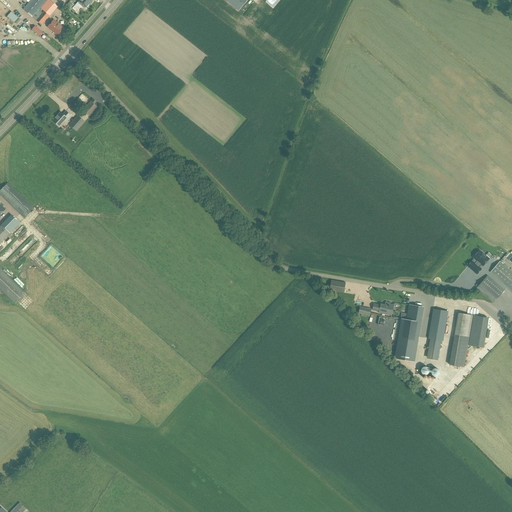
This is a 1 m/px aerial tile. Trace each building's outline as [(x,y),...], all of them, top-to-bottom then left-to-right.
[(37,12),(41,8),(48,0),(29,0),(24,6),(25,7),(23,9),(36,20),(41,15),(37,12)] [(226,0),(239,11),(247,0),(226,0)] [(263,0),(273,9),(280,0),(263,0)] [(42,25),(50,16),(44,11),(41,15),(36,20),(42,25)] [(47,27),(60,38),(67,30),(54,19),(47,27)] [(32,29),(40,36),(43,32),(35,25),(32,29)] [(22,41),(30,45),(32,42),(23,38),(21,42),(18,40),(16,45),(20,46),(22,41)] [(98,107),(94,104),(96,101),(93,98),(91,101),(83,110),(90,117),(98,107)] [(53,121),(59,126),(65,120),(66,122),(71,116),(67,111),(63,114),(61,112),(53,121)] [(78,115),(69,125),(76,132),(85,121),(78,115)] [(0,194),(25,219),(34,209),(8,183),(0,190),(0,194)] [(0,226),(0,244),(20,223),(12,215),(0,226)] [(9,254),(29,234),(25,231),(5,250),(9,254)] [(32,237),(13,255),(16,259),(36,240),(32,237)] [(481,269),(479,267),(481,264),(483,266),(489,259),(485,256),(480,250),(477,254),(476,253),(473,256),(474,257),(473,258),(477,261),(474,263),(472,261),(468,266),(477,274),(481,270),(481,269)] [(511,271),(500,261),(491,272),(511,291),(511,290),(511,271)] [(0,268),(0,289),(14,303),(25,293),(0,268)] [(494,303),(505,290),(488,275),(477,288),(494,303)] [(341,291),(342,282),(329,279),(327,288),(341,291)] [(379,313),(392,316),(394,305),(390,304),(390,303),(386,302),(385,305),(381,304),(381,305),(374,304),(373,310),(379,311),(379,313)] [(421,307),(406,305),(403,326),(400,326),(394,362),(399,362),(407,364),(410,343),(415,344),(421,307)] [(371,310),(360,307),(359,313),(369,316),(371,310)] [(448,312),(434,310),(429,339),(433,340),(429,359),(436,360),(439,341),(443,342),(448,312)] [(450,365),(464,368),(473,316),(458,314),(450,365)] [(474,316),(469,346),(484,348),(489,319),(474,316)] [(438,376),(432,370),(428,374),(434,380),(438,376)] [(10,511),(29,511),(20,502),(10,511)]
